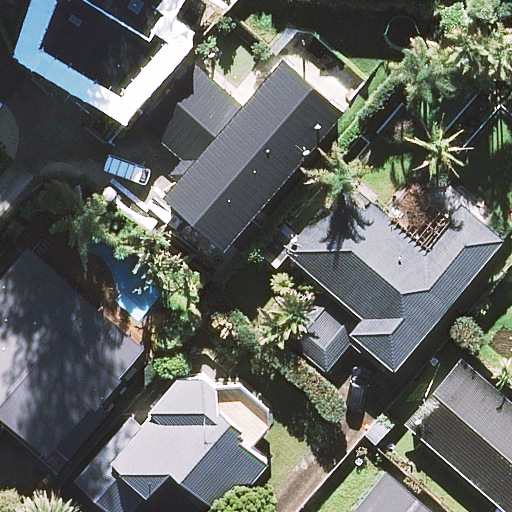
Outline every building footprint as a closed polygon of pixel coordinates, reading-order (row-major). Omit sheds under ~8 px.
[(431,257),(348,189),(293,256),(341,296),(300,345),(331,371),(359,336),(401,371),(508,242),(470,210),(431,257)] [(150,350),(39,248),(0,290),(0,409),(52,457),(150,350)] [(511,511),(511,401),(465,361),(409,426),(509,511),(511,511)] [(233,400),(199,368),(143,427),(137,421),(80,481),(113,511),(140,511),(181,469),(223,509),(269,460),(253,445),(274,422),(241,391),(233,400)] [(431,511),(388,475),(357,511),(431,511)]
